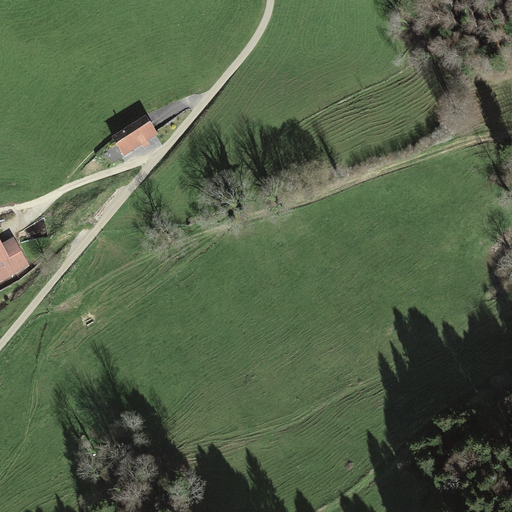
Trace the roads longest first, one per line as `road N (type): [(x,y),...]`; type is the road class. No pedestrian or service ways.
road 1 (unclassified): [(268,0),(242,54),(0,340)]
road 2 (track): [(133,263),(462,134),(511,128)]
road 3 (track): [(323,511),(511,360)]
road 4 (track): [(0,208),(155,156)]
